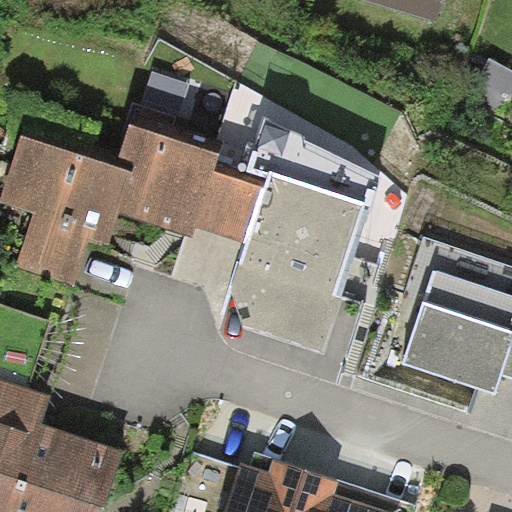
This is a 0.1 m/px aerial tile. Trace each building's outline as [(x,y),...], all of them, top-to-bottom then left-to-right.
[(373,0),(438,19),(443,0),(373,0)] [(214,162),(131,135),(123,159),(137,164),(132,181),(122,211),(188,233),(192,222),(246,240),(261,195),(209,177),(214,162)] [(122,211),(132,181),(24,144),(3,202),(39,215),(22,264),(72,281),(87,237),(110,245),(122,211)] [(366,209),(267,178),(261,195),(246,240),(237,267),(339,300),(366,209)] [(343,301),(339,300),(237,267),(231,290),(243,331),(323,359),(343,301)] [(511,297),(434,272),(402,366),(494,397),(502,375),(511,378),(511,297)] [(0,376),(0,511),(98,511),(118,453),(47,431),(58,395),(0,376)] [(371,511),(247,470),(232,511),(371,511)]
